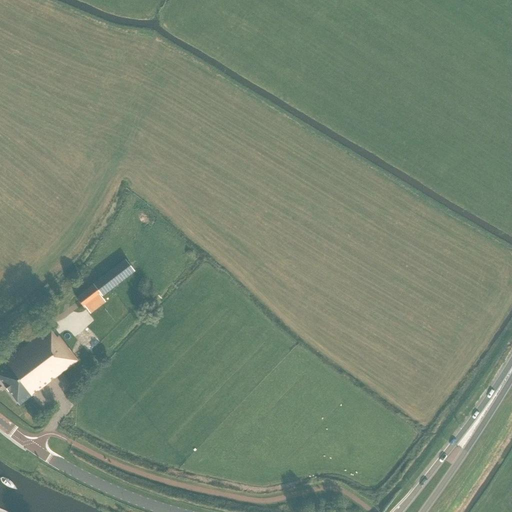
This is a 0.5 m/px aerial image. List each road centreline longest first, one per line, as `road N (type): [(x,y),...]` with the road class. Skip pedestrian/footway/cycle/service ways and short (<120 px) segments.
road 1 (tertiary): [(173,511),(104,487),(0,421)]
road 2 (trunk): [(507,377),(398,511)]
road 3 (trunk): [(423,511),(507,377)]
